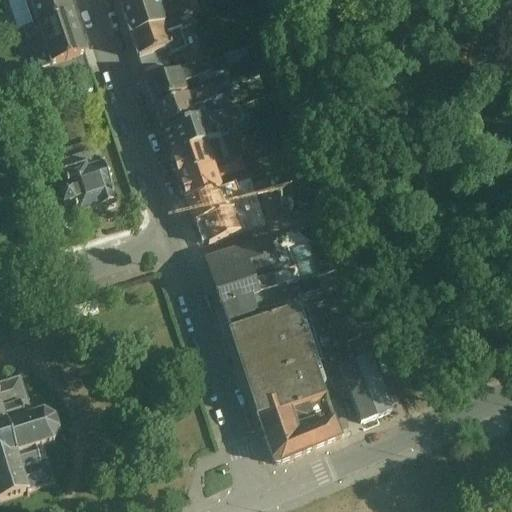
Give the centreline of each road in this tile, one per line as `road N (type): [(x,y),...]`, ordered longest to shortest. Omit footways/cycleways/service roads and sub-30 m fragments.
road 1 (residential): [(169,243),(257,501)]
road 2 (residential): [(511,410),(257,501)]
road 3 (residential): [(89,0),(169,243)]
road 4 (residential): [(0,300),(169,243)]
